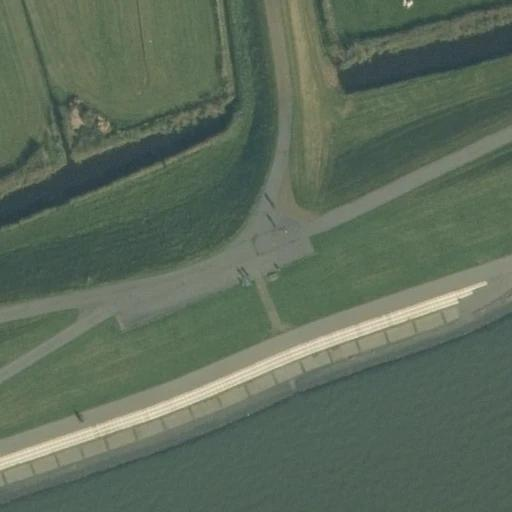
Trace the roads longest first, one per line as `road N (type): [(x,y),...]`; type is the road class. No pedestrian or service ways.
road 1 (unclassified): [(0,470),(511,285)]
road 2 (unclassified): [(281,250),(511,144)]
road 3 (unclassified): [(281,250),(294,122),(278,0)]
road 4 (unclassified): [(0,389),(82,336),(189,284)]
road 5 (unclassified): [(189,284),(0,323)]
